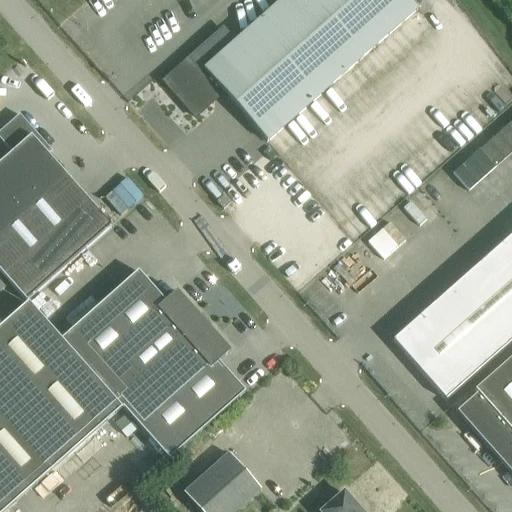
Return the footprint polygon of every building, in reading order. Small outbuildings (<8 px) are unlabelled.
[(187,62),(163,83),(195,119),(219,98),(217,96),(222,92),(267,143),(417,10),(408,0),(282,0),(234,43),(223,30),(187,62)] [(0,133),(0,140),(12,154),(0,165),(0,274),(26,304),(111,229),(48,157),(52,153),(20,116),(0,133)] [(511,152),(511,136),(504,127),(485,144),(502,162),(511,152)] [(216,203),(223,211),(231,204),(224,197),(216,203)] [(511,236),(392,342),(445,402),(511,343),(511,236)] [(164,303),(137,273),(60,342),(27,305),(1,328),(0,329),(0,511),(5,511),(122,410),(168,461),(244,394),(218,364),(229,353),(176,293),(164,303)] [(511,359),(474,393),(477,396),(456,414),(511,476),(511,359)] [(124,418),(116,425),(127,437),(135,430),(124,418)] [(236,511),(260,491),(228,455),(183,495),(198,511),(236,511)] [(358,511),(343,495),(323,511),(358,511)]
